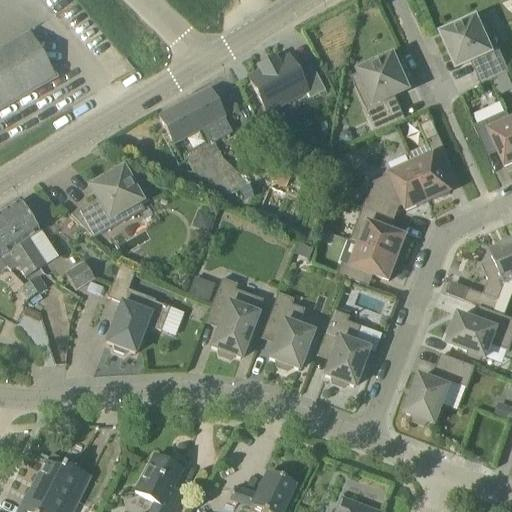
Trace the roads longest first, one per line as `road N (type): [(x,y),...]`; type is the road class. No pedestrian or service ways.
road 1 (residential): [(365,444),(221,396),(0,401)]
road 2 (residential): [(511,208),(450,235),(432,263),(365,444)]
road 3 (tertiary): [(0,183),(204,61)]
